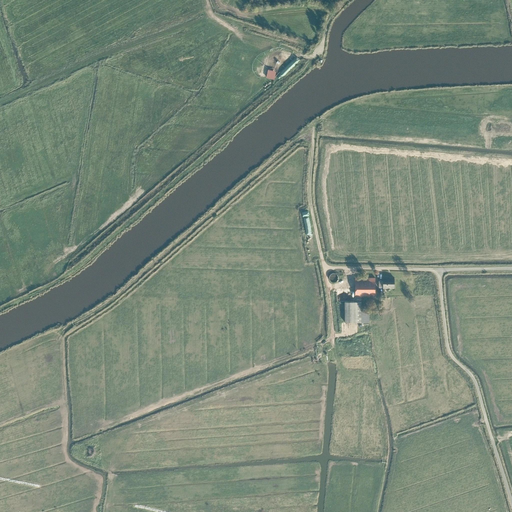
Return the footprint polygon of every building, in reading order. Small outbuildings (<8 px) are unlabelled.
[(275,72),(266,70),(265,79),(273,80),(275,72)] [(303,214),(308,244),(313,243),(308,213),(303,214)] [(393,278),(382,278),(382,289),(394,289),(393,278)] [(375,279),(354,279),(354,296),(375,296),(375,279)] [(366,302),(344,301),(343,322),(365,323),(366,302)]
